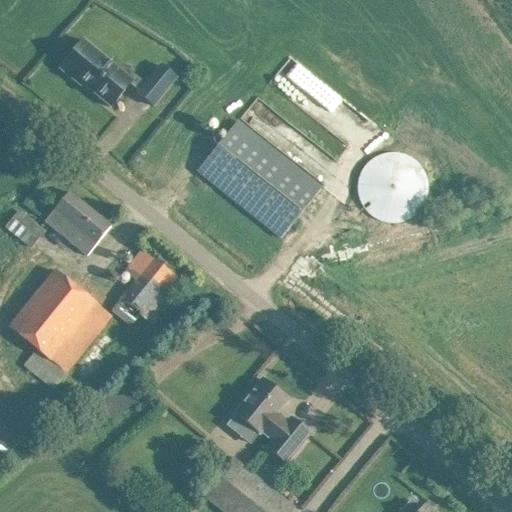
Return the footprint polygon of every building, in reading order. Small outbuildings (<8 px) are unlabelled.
[(35,49),(45,36),(29,24),(19,36),(35,49)] [(76,80),(111,108),(132,82),(83,41),(60,70),(75,82),(76,80)] [(160,67),(139,93),(138,94),(153,107),(176,79),(160,67)] [(159,154),(179,124),(165,114),(144,144),(159,154)] [(238,121),(210,156),(197,172),(281,239),(322,188),(238,121)] [(45,223),(87,257),(111,228),(69,193),(45,223)] [(30,250),(44,232),(19,211),(5,228),(30,250)] [(136,282),(112,312),(131,327),(140,316),(153,327),(186,285),(143,249),(124,273),(136,282)] [(54,272),(42,288),(8,329),(36,351),(23,367),(53,390),(99,334),(111,318),(54,272)] [(126,399),(136,389),(125,379),(115,389),(126,399)] [(262,381),(234,415),(236,416),(226,428),(248,446),(258,434),(260,435),(261,433),(273,442),(267,449),(286,464),(310,435),(291,419),(288,423),(276,414),(287,401),(262,381)] [(89,403),(75,384),(58,396),(72,415),(89,403)] [(0,404),(0,468),(31,430),(0,404)] [(232,459),(202,496),(222,511),(292,511),(294,509),(232,459)]
